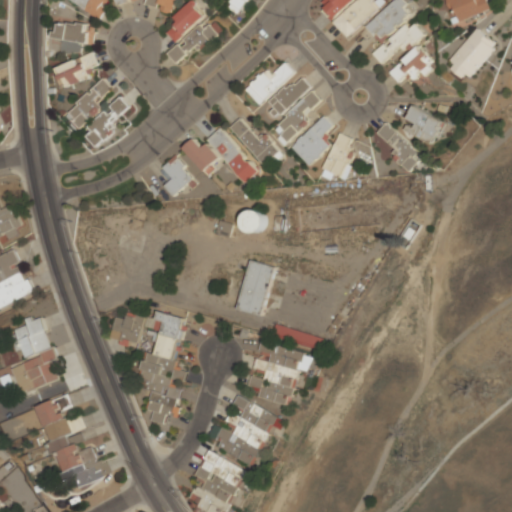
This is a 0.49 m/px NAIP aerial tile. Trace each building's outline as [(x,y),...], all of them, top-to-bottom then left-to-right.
[(73,0),(96,22),(112,5),(106,0),(73,0)] [(176,14),(179,0),(147,0),(146,6),(176,14)] [(178,24),(168,33),(176,42),(207,15),(194,0),(173,19),(178,24)] [(235,0),(233,3),(245,11),(253,0),(235,0)] [(354,0),(323,0),(320,3),(334,19),(354,0)] [(374,0),(357,0),(334,22),(348,37),(380,7),(374,0)] [(410,13),(404,7),(407,3),(404,0),(392,0),(366,28),(381,42),(410,13)] [(445,0),(449,8),(454,6),(459,21),(491,9),(487,0),(445,0)] [(426,34),(412,19),(374,54),(383,63),(401,46),(407,52),(426,34)] [(90,44),(93,26),(58,20),(55,38),(90,44)] [(195,47),(201,52),(218,35),(204,20),(169,53),(178,63),(195,47)] [(465,81),(497,45),(478,28),(447,64),(465,81)] [(390,71),(399,82),(407,76),(414,85),(432,70),(427,64),(432,60),(420,45),(390,71)] [(97,65),(96,57),(56,63),(60,86),(92,81),(89,67),(97,65)] [(246,89),(260,105),(296,72),(286,62),(272,74),(268,69),(246,89)] [(104,108),(97,101),(113,87),(105,78),(66,114),(81,129),(104,108)] [(311,109),(322,100),(314,91),(274,126),(281,135),(278,138),(285,146),(318,116),(311,109)] [(97,147),(117,130),(112,124),(131,108),(122,97),(83,131),(97,147)] [(446,122),(416,105),(408,119),(413,121),(408,130),(434,144),(446,122)] [(323,137),(335,126),(325,115),(292,147),(310,166),(331,146),(323,137)] [(231,126),(267,168),(284,153),(265,132),(259,138),(241,118),(231,126)] [(414,156),(419,151),(387,122),(378,132),(396,149),(391,154),(411,172),(420,161),(414,156)] [(247,182),(260,170),(221,128),(208,140),(247,182)] [(346,178),(359,151),(353,148),(357,140),(340,132),(324,168),(346,178)] [(204,147),(196,138),(185,148),(209,174),(224,160),(208,143),(204,147)] [(174,196),(195,177),(175,156),(163,167),(173,178),(165,185),(174,196)] [(0,237),(2,237),(1,234),(23,227),(14,204),(0,209),(0,237)] [(249,233),(268,228),(263,209),(244,214),(249,233)] [(0,308),(35,293),(15,249),(0,256),(0,308)] [(263,315),(276,266),(251,260),(238,309),(263,315)] [(186,318),(159,311),(154,330),(161,332),(155,354),(147,352),(137,388),(152,392),(147,409),(154,411),(152,420),(165,423),(167,413),(175,415),(182,387),(174,385),(175,379),(183,380),(185,372),(173,369),(186,318)] [(142,343),(142,314),(127,314),(127,318),(113,318),(113,343),(142,343)] [(23,394),(64,377),(39,315),(26,321),(28,325),(11,332),(23,362),(12,366),(23,394)] [(324,339),(277,323),(273,336),(320,351),(324,339)] [(298,369),(309,371),(313,354),(261,342),(258,358),(256,358),(252,374),(251,373),(249,384),(261,387),(259,398),(290,405),(298,369)] [(0,368),(0,369),(0,389),(15,389),(15,368),(0,368)] [(71,487),(106,474),(96,445),(88,448),(76,413),(77,413),(70,394),(38,406),(55,453),(58,452),(71,487)] [(279,417),(240,396),(214,445),(253,465),(279,417)] [(212,511),(231,511),(251,471),(208,451),(196,476),(206,481),(203,489),(196,486),(189,501),(212,511)]
